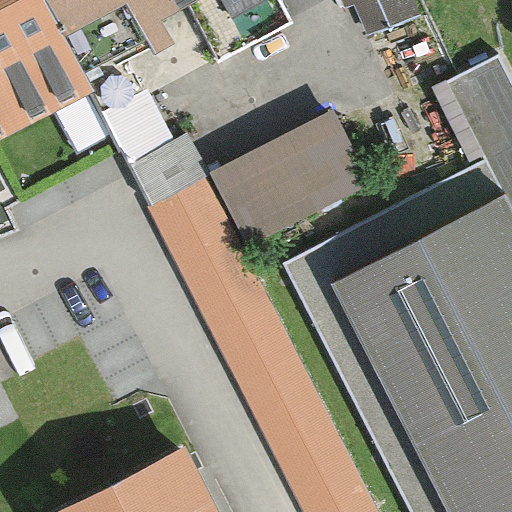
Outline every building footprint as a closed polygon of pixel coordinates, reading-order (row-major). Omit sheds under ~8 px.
[(158,212),(49,0),(0,0),(0,150),(19,140),(50,199),(81,183),(157,332),(202,309),(264,278),(249,248),(204,161),(158,212)] [(286,0),(49,0),(158,212),(204,161),(193,138),(173,148),(130,64),(155,51),(161,61),(183,50),(170,25),(194,13),(221,66),(299,25),(286,0)] [(342,0),(347,10),(358,6),(374,41),(396,32),(382,0),(342,0)] [(282,260),(411,511),(511,511),(511,66),(503,48),(463,69),(447,77),(487,155),(282,260)] [(335,94),(204,161),(249,248),(380,182),(335,94)] [(202,309),(157,332),(104,359),(133,416),(232,366),(202,309)] [(41,504),(45,511),(225,511),(184,431),(41,504)]
